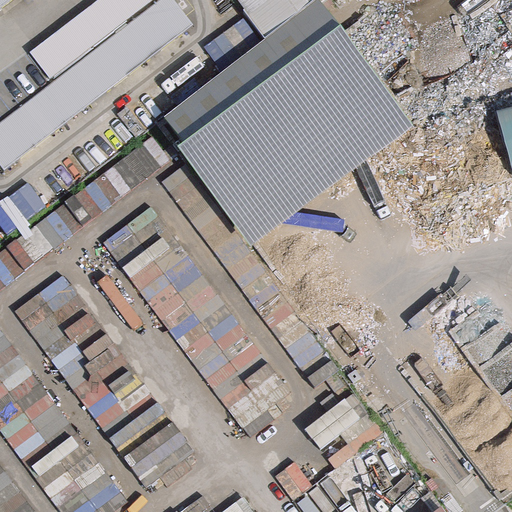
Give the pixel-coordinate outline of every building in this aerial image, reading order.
[(176,0),(167,0),(0,130),(0,162),(9,174),(197,27),(176,0)] [(0,0),(0,12),(16,0),(0,0)] [(105,0),(33,56),(53,82),(160,0),(105,0)] [(311,13),(301,0),(233,0),(266,45),(311,13)] [(406,130),(315,8),(311,13),(266,45),(157,126),(173,147),(249,248),(406,130)] [(222,59),(249,43),(240,28),(213,44),(222,59)] [(511,102),(497,106),(511,172),(511,102)] [(29,222),(50,204),(31,182),(10,201),(29,222)] [(226,511),(260,511),(251,497),(226,511)]
